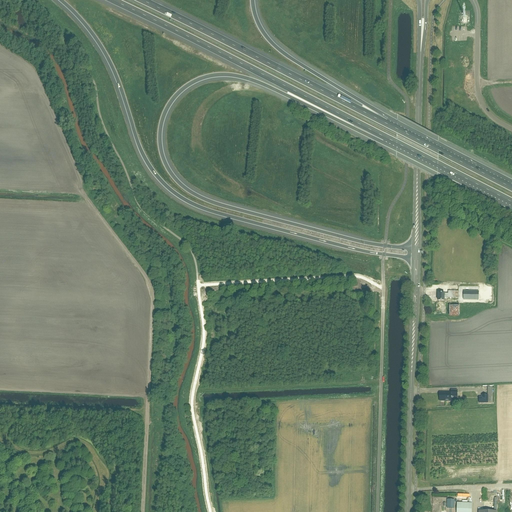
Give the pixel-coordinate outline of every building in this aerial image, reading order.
[(458,299),(459,293),(448,292),(448,295),(444,295),(438,294),(438,302),(444,302),(444,299),(458,299)] [(463,292),(463,300),(479,300),(479,292),(463,292)] [(451,316),(461,316),(461,306),(451,306),(451,316)] [(479,404),(491,404),(491,388),(487,388),(487,396),(481,396),(481,397),(479,397),(479,404)] [(457,397),(457,391),(451,391),(451,394),(440,393),(439,401),(451,402),(451,397),(454,397),(457,397)] [(471,511),(472,504),(457,503),(456,511),(471,511)]
